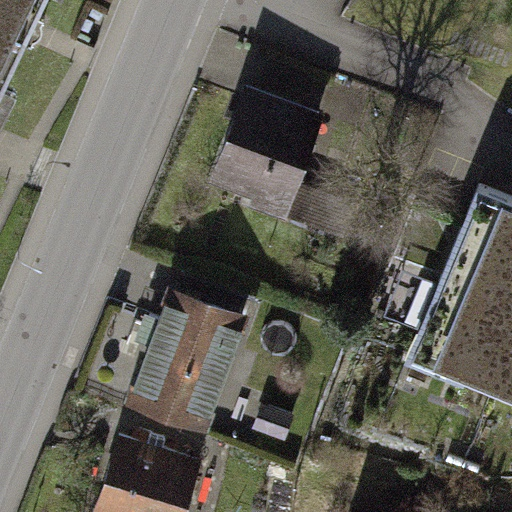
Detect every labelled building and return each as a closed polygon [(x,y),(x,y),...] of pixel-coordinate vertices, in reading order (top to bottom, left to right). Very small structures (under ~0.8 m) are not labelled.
[(0,0),(0,95),(45,0),(0,0)] [(322,111),(250,84),(218,169),(260,184),(255,196),(337,227),(349,197),(297,177),(322,111)] [(511,197),(508,196),(445,348),(511,375),(511,197)] [(253,324),(185,300),(146,409),(214,433),(253,324)] [(132,427),(107,511),(106,511),(193,511),(212,451),(132,427)]
